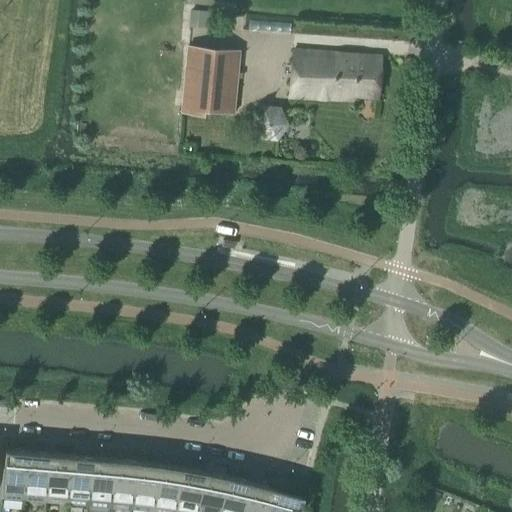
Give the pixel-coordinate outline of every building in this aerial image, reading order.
[(181,112),(203,114),(203,110),(233,113),(239,51),(187,46),(181,112)] [(288,99),(353,101),(353,97),(378,100),(379,57),(292,50),(288,99)] [(260,103),(258,137),(284,138),(286,104),(260,103)] [(23,500),(27,451),(5,449),(0,498),(23,500)] [(44,502),(49,453),(27,451),(23,500),(44,502)] [(66,504),(70,455),(49,453),(44,502),(66,504)] [(87,505),(92,456),(70,455),(66,504),(87,505)] [(109,507),(113,458),(92,456),(87,505),(109,507)] [(130,509),(136,460),(113,458),(109,507),(130,509)] [(152,511),(159,463),(136,460),(130,509),(152,511)] [(153,511),(173,511),(181,466),(159,463),(152,511),(153,511)] [(195,511),(204,471),(181,466),(173,511),(195,511)] [(218,511),(226,475),(204,471),(195,511),(218,511)] [(240,511),(248,481),(226,475),(218,511),(240,511)] [(263,511),(271,486),(248,481),(240,511),(263,511)] [(302,495),(271,486),(263,511),(286,511),(289,505),(299,508),(302,495)]
